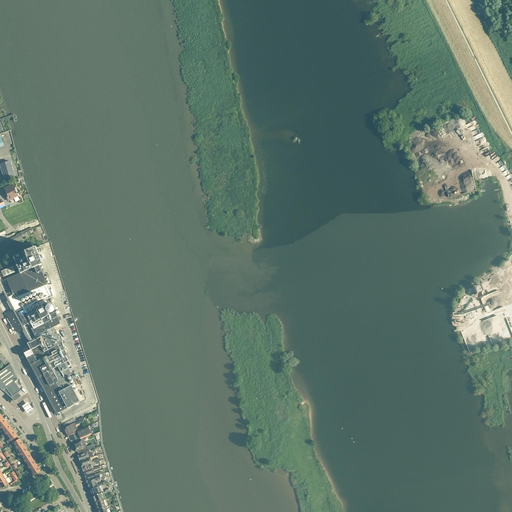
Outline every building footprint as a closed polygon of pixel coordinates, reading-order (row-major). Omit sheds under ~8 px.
[(4,178),(4,179),(14,176),(10,161),(0,164),(0,165),(1,169),(3,169),(5,178),(4,178)] [(13,185),(4,189),(8,196),(7,197),(8,201),(18,196),(13,185)] [(21,233),(16,235),(6,240),(8,244),(33,232),(33,230),(31,228),(21,233)] [(35,247),(23,252),(13,256),(13,257),(0,262),(0,279),(4,278),(5,281),(7,280),(12,290),(8,292),(9,296),(10,296),(17,310),(8,314),(17,332),(20,330),(30,350),(24,353),(56,414),(61,411),(70,406),(70,407),(80,402),(79,401),(66,377),(71,374),(65,362),(63,363),(62,361),(65,359),(64,357),(67,355),(64,349),(63,347),(62,344),(62,343),(53,327),(60,324),(58,318),(55,312),(48,315),(48,314),(48,313),(50,313),(51,312),(52,312),(53,310),(54,309),(54,307),(53,306),(51,305),(50,304),(48,304),(47,305),(46,307),(45,308),(27,318),(24,311),(47,298),(46,298),(46,297),(46,295),(47,294),(48,294),(49,294),(50,294),(51,294),(50,290),(49,290),(49,291),(48,291),(48,292),(47,292),(46,292),(45,292),(45,291),(44,292),(42,293),(44,296),(43,297),(40,299),(40,298),(22,308),(17,297),(47,284),(39,265),(42,264),(35,247)] [(61,300),(67,298),(63,287),(57,289),(61,300)] [(9,362),(3,367),(0,369),(0,387),(2,390),(3,390),(14,401),(21,396),(18,392),(20,390),(14,382),(18,379),(10,364),(9,362)] [(33,408),(27,401),(25,402),(22,405),(27,413),(30,410),(33,408)] [(78,420),(63,428),(67,436),(69,435),(78,431),(78,430),(75,425),(83,421),(84,419),(82,417),(78,419),(78,420)] [(8,424),(1,429),(4,433),(1,435),(3,438),(6,435),(12,430),(8,424)] [(70,438),(72,442),(81,439),(94,434),(94,432),(93,431),(93,429),(92,427),(91,426),(90,425),(78,430),(78,431),(69,435),(70,438)] [(12,430),(6,435),(9,439),(6,442),(8,444),(11,441),(17,436),(12,430)] [(10,447),(13,446),(16,450),(23,445),(19,438),(12,443),(9,445),(10,447)] [(81,439),(72,442),(76,451),(77,451),(78,453),(88,450),(86,447),(84,448),(80,439),(81,439)] [(23,445),(16,450),(20,456),(27,452),(23,445)] [(89,450),(88,450),(78,453),(77,454),(78,455),(79,461),(90,457),(93,456),(92,453),(90,454),(89,450)] [(32,458),(27,452),(20,456),(24,463),(32,458)] [(91,461),(90,457),(79,461),(81,466),(97,461),(99,461),(98,458),(93,460),(94,461),(91,461)] [(36,464),(32,458),(24,463),(28,469),(36,464)] [(97,464),(97,461),(81,466),(83,471),(99,466),(92,468),(91,468),(90,466),(97,464)] [(36,464),(28,469),(33,476),(40,471),(36,464)] [(99,466),(83,471),(84,475),(94,472),(93,470),(99,468),(99,466)] [(24,478),(30,475),(27,469),(21,472),(24,478)] [(100,478),(99,475),(95,476),(86,479),(87,483),(95,481),(103,478),(103,477),(100,478)] [(8,484),(5,479),(0,482),(0,484),(2,488),(8,484)] [(97,485),(95,481),(87,483),(89,489),(90,489),(101,485),(104,484),(103,482),(97,485)] [(101,485),(90,489),(92,495),(96,493),(103,491),(101,485)] [(103,492),(96,494),(92,496),(95,503),(106,499),(103,492)] [(108,505),(106,499),(95,503),(97,509),(108,505)]
